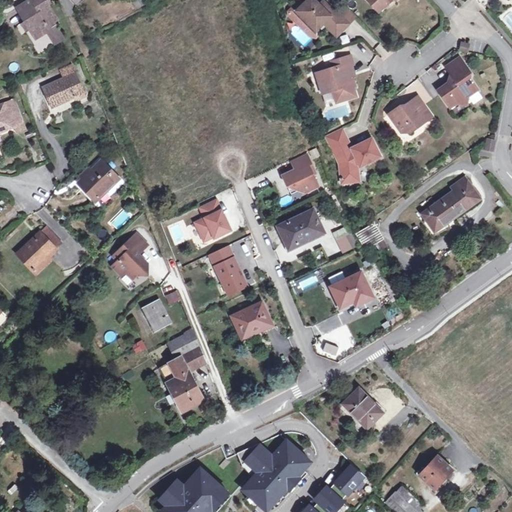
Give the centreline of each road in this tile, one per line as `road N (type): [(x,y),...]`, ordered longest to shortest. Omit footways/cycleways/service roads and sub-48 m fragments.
road 1 (unclassified): [(511,250),(319,381)]
road 2 (residential): [(239,186),(319,381)]
road 3 (residential): [(230,425),(242,440),(291,424),(320,442),(322,463),(284,511)]
road 4 (unclassified): [(230,425),(156,463),(108,508)]
road 5 (residential): [(108,508),(0,410)]
